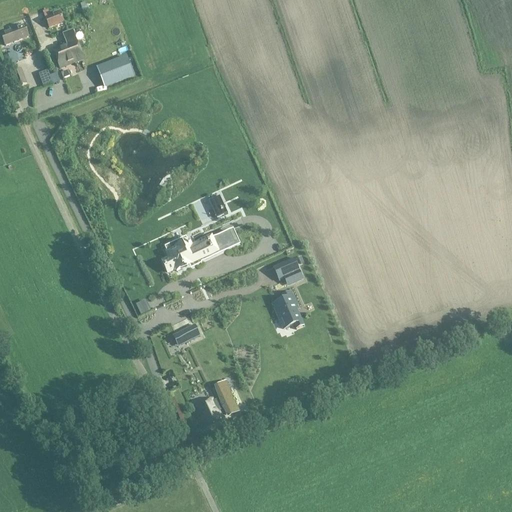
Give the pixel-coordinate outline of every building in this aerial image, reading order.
[(49,29),(64,24),(60,13),(45,18),(49,29)] [(29,38),(25,26),(1,35),(5,47),(29,38)] [(69,44),(76,63),(84,60),(76,41),(69,44)] [(76,63),(69,44),(53,50),(60,69),(76,63)] [(19,62),(15,53),(3,57),(9,72),(15,70),(13,64),(19,62)] [(97,70),(104,88),(134,76),(127,58),(97,70)] [(21,70),(11,74),(17,89),(26,85),(21,70)] [(60,82),(56,74),(49,77),(53,85),(60,82)] [(167,195),(146,203),(157,232),(184,221),(175,199),(170,201),(167,195)] [(203,258),(215,252),(235,243),(230,232),(192,249),(187,240),(175,245),(177,250),(167,254),(170,260),(163,263),(167,273),(175,270),(175,271),(176,271),(177,272),(190,265),(190,264),(203,258)] [(294,259),(273,268),(278,280),(291,275),(294,282),(302,279),(294,259)] [(284,301),(273,306),(280,321),(283,319),(287,329),(303,322),(298,310),(300,309),(293,293),(282,298),(284,301)] [(151,312),(146,302),(137,306),(141,316),(151,312)] [(315,321),(283,333),(291,356),(323,344),(315,321)] [(262,323),(254,325),(256,334),(275,329),(273,322),(262,325),(262,323)] [(194,325),(172,336),(177,347),(200,336),(194,325)] [(243,344),(246,354),(285,342),(281,332),(243,344)] [(283,363),(281,358),(271,362),(268,356),(261,358),(265,369),(283,363)] [(203,372),(205,378),(215,376),(214,369),(203,372)] [(224,402),(227,400),(221,385),(211,390),(211,391),(209,392),(209,391),(191,399),(205,429),(223,421),(220,414),(228,410),(224,402)] [(281,399),(290,395),(285,386),(277,389),(281,399)] [(249,417),(271,404),(264,391),(241,404),(249,417)] [(260,421),(267,418),(265,413),(258,416),(260,421)]
